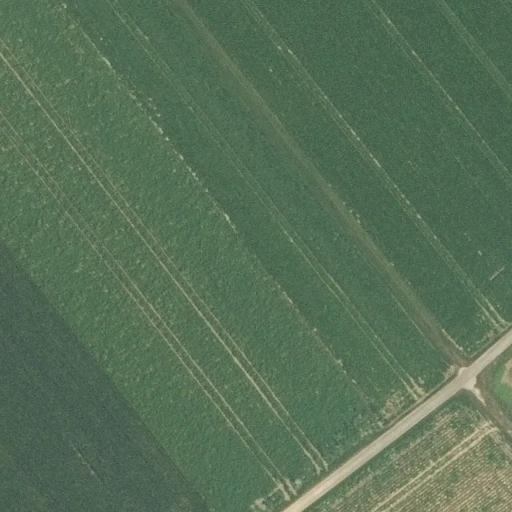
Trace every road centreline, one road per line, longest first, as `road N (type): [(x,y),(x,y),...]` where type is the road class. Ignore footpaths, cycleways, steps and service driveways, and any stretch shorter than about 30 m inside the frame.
road 1 (track): [(464,381),(177,0)]
road 2 (track): [(464,381),(293,511)]
